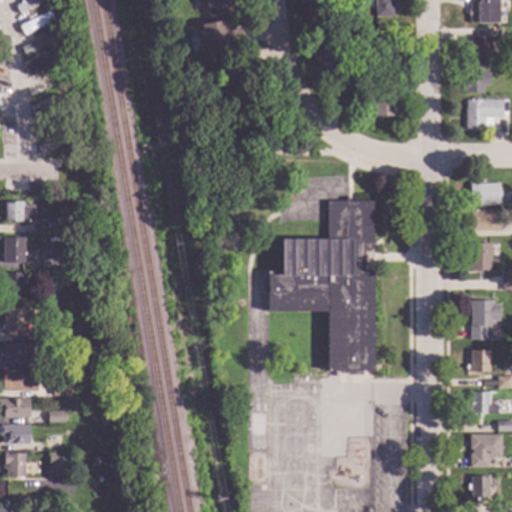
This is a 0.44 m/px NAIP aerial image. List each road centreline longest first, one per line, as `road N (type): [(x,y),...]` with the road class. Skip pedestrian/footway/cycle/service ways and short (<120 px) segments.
road 1 (residential): [(426,0),(431,511)]
road 2 (residential): [(272,0),(297,97),(335,142),(369,154)]
